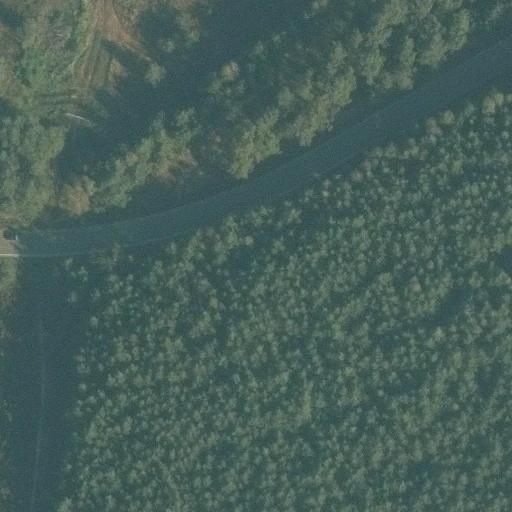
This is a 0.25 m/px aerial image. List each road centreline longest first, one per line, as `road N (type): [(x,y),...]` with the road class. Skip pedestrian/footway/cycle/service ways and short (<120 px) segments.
road 1 (unclassified): [(0,244),(110,239),(188,220),(268,188),(511,51)]
road 2 (track): [(110,239),(390,0)]
road 3 (track): [(82,242),(55,511)]
road 4 (track): [(104,0),(41,247)]
